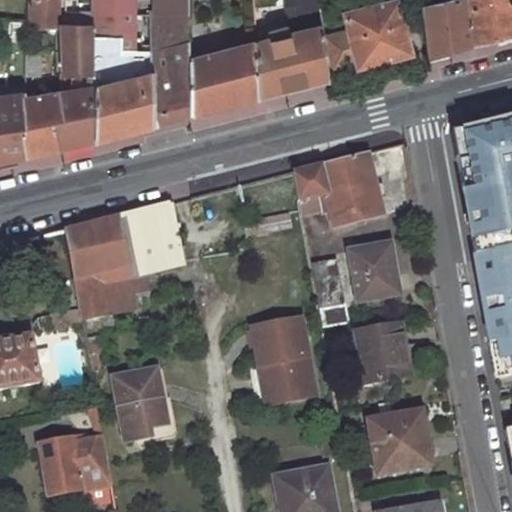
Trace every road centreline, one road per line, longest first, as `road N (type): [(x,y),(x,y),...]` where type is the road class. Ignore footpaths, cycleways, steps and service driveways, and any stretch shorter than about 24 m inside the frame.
road 1 (secondary): [(420,100),(0,206)]
road 2 (residential): [(420,100),(494,511)]
